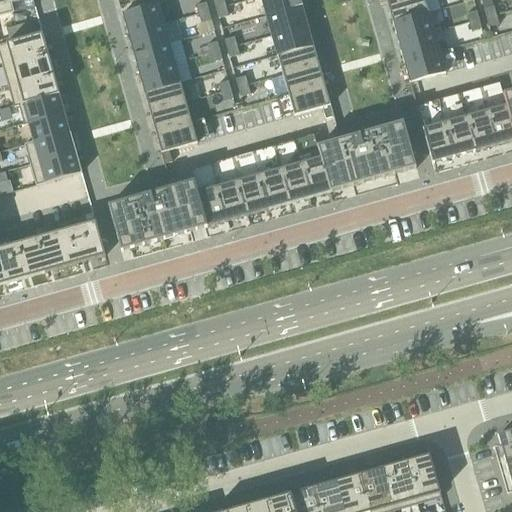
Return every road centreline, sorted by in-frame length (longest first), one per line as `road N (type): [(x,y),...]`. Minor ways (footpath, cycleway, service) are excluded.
road 1 (residential): [(511,173),(0,317)]
road 2 (primary): [(488,261),(0,397)]
road 3 (primary): [(0,442),(405,329)]
road 4 (residential): [(450,425),(136,511)]
